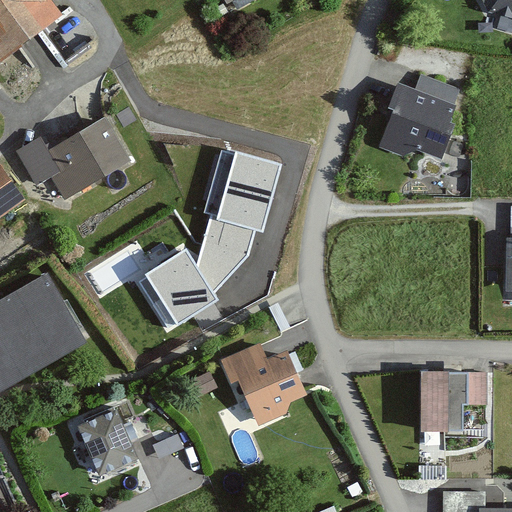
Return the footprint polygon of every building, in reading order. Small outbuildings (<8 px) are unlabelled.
[(0,0),(0,63),(63,17),(50,0),(0,0)] [(511,0),(486,0),(490,6),(511,12),(511,0)] [(466,104),(402,79),(376,149),(401,158),(419,150),(445,160),(466,104)] [(42,138),(16,153),(36,186),(53,175),(69,202),(135,163),(107,116),(49,150),(42,138)] [(282,164),(236,152),(217,220),(256,231),(263,232),(282,164)] [(0,163),(0,221),(27,202),(0,163)] [(256,231),(217,220),(209,218),(196,265),(214,294),(249,256),(256,231)] [(186,249),(145,274),(177,326),(218,300),(214,294),(196,265),(186,249)] [(48,276),(0,303),(0,389),(85,341),(48,276)] [(259,349),(230,362),(259,431),(285,420),(293,403),(307,397),(289,353),(265,363),(259,349)] [(486,372),(421,371),(420,430),(462,431),(463,407),(485,407),(486,372)] [(121,406),(78,420),(98,477),(141,462),(121,406)] [(442,488),(441,511),(471,511),(472,489),(442,488)]
